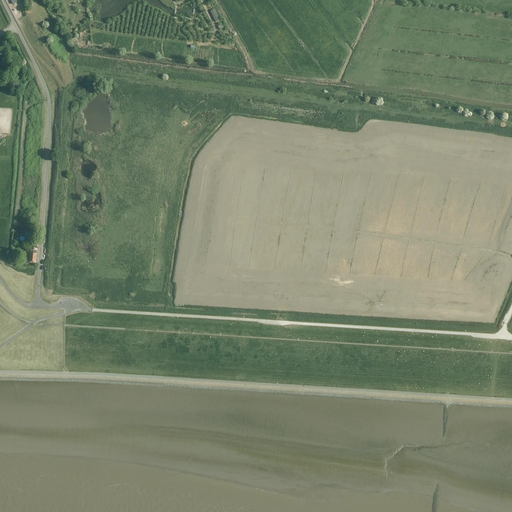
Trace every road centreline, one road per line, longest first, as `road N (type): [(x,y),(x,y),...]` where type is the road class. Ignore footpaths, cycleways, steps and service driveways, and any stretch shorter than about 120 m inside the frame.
road 1 (track): [(0,372),(511,400)]
road 2 (track): [(92,310),(511,337)]
road 3 (unclassified): [(3,0),(49,99),(38,303),(92,310)]
